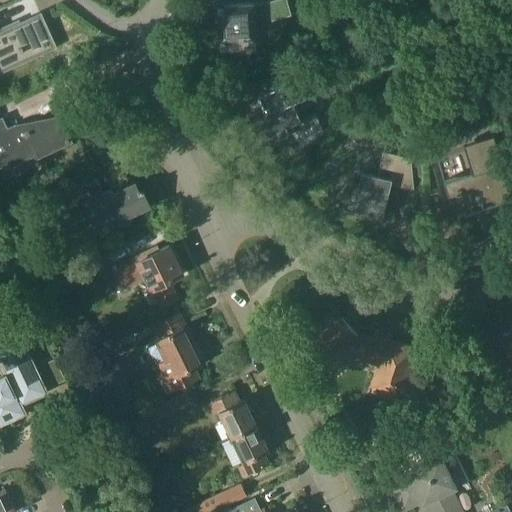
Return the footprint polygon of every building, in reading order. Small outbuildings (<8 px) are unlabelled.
[(283,18),(292,15),(291,11),(289,11),(285,0),(272,0),(268,1),(268,3),(264,3),(264,1),(258,2),(258,3),(254,4),(254,3),(218,4),(218,9),(214,9),(214,22),(219,22),(219,32),(220,49),(225,48),(227,50),(229,52),(233,53),(236,54),(238,54),(241,53),(243,53),(245,52),(248,50),(251,47),(255,47),(255,30),(254,14),(271,13),(273,19),(282,16),(283,18)] [(54,46),(40,15),(21,24),(19,19),(5,26),(4,25),(2,27),(0,23),(0,58),(4,69),(54,46)] [(314,113),(302,119),(294,102),(307,97),(297,77),(258,95),(254,97),(259,108),(248,113),(260,139),(278,131),(279,134),(282,135),(284,136),(286,135),(287,134),(288,132),(288,131),(288,130),(287,126),(291,125),(302,140),(321,128),(314,113)] [(0,167),(2,166),(4,170),(35,156),(36,159),(73,142),(60,115),(15,124),(8,127),(3,116),(0,117),(0,167)] [(444,180),(455,216),(511,199),(511,196),(494,136),(467,145),(474,170),(444,180)] [(336,195),(352,211),(382,218),(390,183),(414,189),(411,158),(384,151),(377,176),(362,173),(359,185),(352,178),(336,195)] [(112,187),(103,191),(94,171),(77,178),(78,181),(49,194),(56,211),(84,199),(101,236),(135,221),(132,215),(152,206),(143,187),(140,189),(136,180),(113,191),(112,187)] [(57,278),(100,256),(94,244),(74,254),(73,252),(57,259),(58,261),(51,265),(57,278)] [(147,277),(152,288),(161,306),(157,308),(178,298),(169,280),(183,273),(169,245),(158,250),(157,246),(112,268),(123,289),(147,277)] [(106,270),(100,256),(57,278),(63,289),(84,278),(85,280),(106,270)] [(316,342),(308,349),(314,355),(312,356),(319,363),(320,362),(324,366),(340,352),(343,354),(381,365),(372,393),(398,401),(400,397),(429,406),(439,384),(407,373),(414,350),(389,342),(392,335),(378,330),(375,340),(359,334),(360,333),(344,316),(329,329),(328,328),(315,340),(316,342)] [(158,342),(148,347),(157,365),(154,366),(166,392),(198,377),(193,367),(201,364),(183,327),(157,339),(158,342)] [(18,402),(44,390),(18,334),(0,342),(0,421),(22,411),(18,402)] [(118,337),(96,347),(101,359),(123,348),(118,337)] [(232,436),(256,425),(243,398),(239,401),(234,390),(209,402),(215,414),(220,412),(232,436)] [(154,406),(144,411),(153,429),(163,424),(154,406)] [(256,425),(232,436),(244,461),(239,464),(245,475),(269,463),(264,453),(269,451),(256,425)] [(412,477),(393,486),(403,508),(420,500),(419,500),(423,498),(426,499),(428,503),(427,503),(431,511),(458,511),(454,502),(458,500),(452,488),(469,480),(448,436),(420,449),(426,462),(409,470),(412,477)] [(183,511),(213,511),(230,504),(247,495),(241,482),(183,510),(183,511)] [(0,511),(14,511),(16,511),(5,488),(0,490),(0,511)] [(297,511),(295,507),(283,511),(265,511),(264,508),(260,510),(254,499),(231,510),(232,511),(297,511)]
